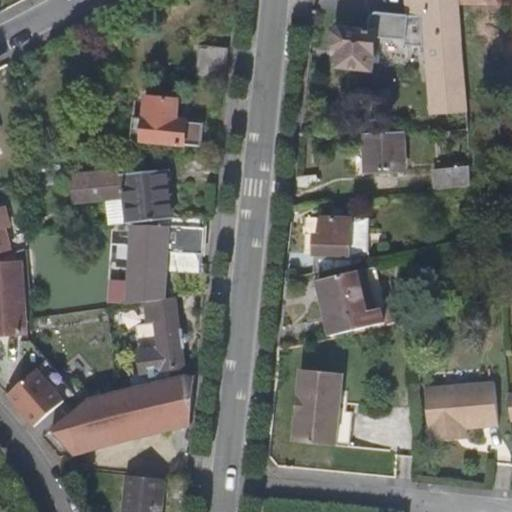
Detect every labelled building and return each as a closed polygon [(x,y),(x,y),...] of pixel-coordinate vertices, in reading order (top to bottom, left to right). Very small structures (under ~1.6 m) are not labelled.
[(458,0),(422,0),(431,117),(466,116),(459,8),(458,0)] [(339,54),(338,69),(373,73),(376,34),(341,31),(335,37),(335,51),(339,54)] [(196,77),(226,80),(229,49),(200,46),(196,77)] [(132,117),(130,142),(202,147),(204,123),(178,120),(179,101),(145,98),(143,118),(132,117)] [(406,134),(364,136),(365,174),(407,172),(406,134)] [(433,173),(434,193),(471,190),(470,169),(433,173)] [(108,225),(161,220),(174,220),(171,170),(121,175),(121,172),(72,177),(75,205),(106,203),(108,225)] [(8,257),(26,250),(25,234),(17,236),(18,242),(9,245),(5,228),(11,227),(6,209),(0,210),(0,252),(5,251),(8,257)] [(132,229),(128,306),(146,303),(166,300),(168,252),(205,256),(206,216),(174,220),(161,220),(161,229),(132,229)] [(322,258),(321,275),(378,263),(379,221),(307,218),(305,256),(322,258)] [(0,263),(0,335),(21,334),(17,263),(0,263)] [(376,270),(359,274),(369,314),(384,310),(386,310),(376,270)] [(318,283),(331,340),(388,326),(384,310),(369,314),(359,274),(318,283)] [(181,331),(176,299),(166,300),(146,303),(147,323),(155,322),(158,349),(138,351),(141,375),(185,371),(184,352),(187,352),(184,331),(181,331)] [(42,369),(9,395),(21,409),(35,426),(67,400),(42,369)] [(304,445),(354,450),(358,415),(352,414),(353,400),(347,399),(349,377),(312,373),(304,445)] [(72,456),(192,426),(196,376),(184,377),(88,400),(52,432),(72,456)] [(421,392),(425,439),(451,437),(451,431),(464,430),(496,427),(492,386),(421,392)] [(451,437),(425,439),(426,445),(464,442),(464,430),(451,431),(451,437)] [(161,511),(165,480),(126,476),(123,511),(161,511)]
